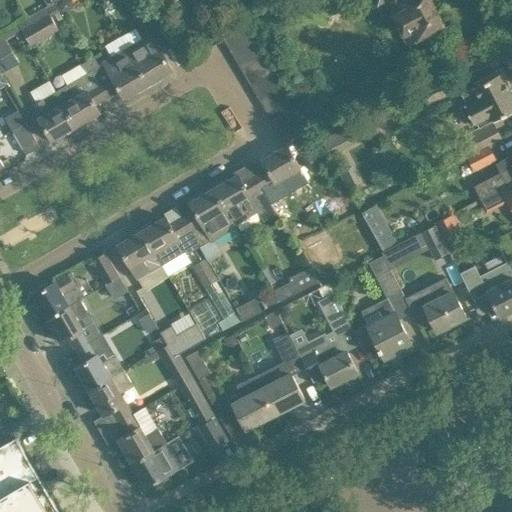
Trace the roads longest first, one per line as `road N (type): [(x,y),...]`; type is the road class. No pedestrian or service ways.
road 1 (residential): [(0,290),(248,143),(236,95),(213,76),(186,76),(0,185)]
road 2 (residential): [(281,511),(511,390)]
road 3 (residential): [(115,511),(0,303)]
